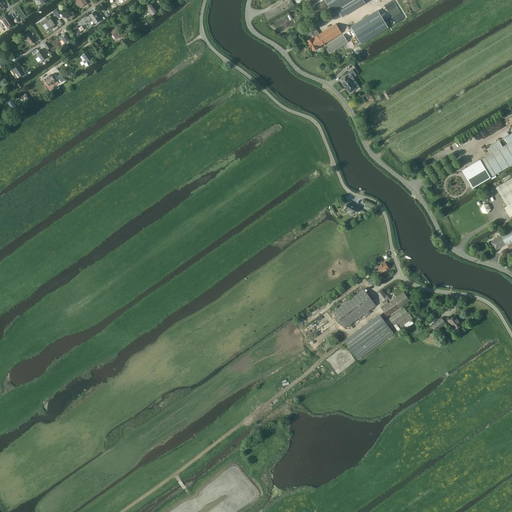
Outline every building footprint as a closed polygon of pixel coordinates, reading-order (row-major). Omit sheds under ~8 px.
[(81,8),(88,3),(85,0),(76,0),(75,1),(81,8)] [(311,0),(314,6),(319,12),(328,7),(329,6),(330,9),(328,10),(334,20),(341,15),(340,14),(363,0),(362,0),(311,0)] [(395,24),(403,20),(394,1),(386,4),(395,24)] [(151,3),(146,6),(153,15),(157,12),(151,3)] [(59,7),(53,12),(56,17),(63,12),(59,7)] [(388,28),(378,10),(351,27),(361,44),(388,28)] [(95,11),(89,15),(95,24),(101,20),(98,15),(95,11)] [(0,21),(0,23),(3,28),(4,27),(6,30),(7,30),(14,25),(8,16),(7,16),(6,16),(0,20),(0,21)] [(51,19),(45,23),(49,29),(55,25),(51,19)] [(318,47),(342,33),(336,24),(320,34),(315,27),(310,30),(311,31),(309,33),(308,35),(309,35),(310,36),(311,36),(313,35),(315,37),(312,39),(312,38),(307,41),(313,51),(318,48),(318,47)] [(77,26),(72,30),(76,36),(81,32),(77,26)] [(121,38),(124,36),(117,26),(110,30),(116,39),(119,36),(121,38)] [(24,36),(30,45),(36,41),(30,32),(24,36)] [(65,45),(72,40),(66,32),(59,36),(65,45)] [(329,53),(347,42),(343,35),(325,46),(329,53)] [(48,57),(47,55),(42,48),(36,53),(42,62),(48,57)] [(92,59),(87,52),(82,56),(85,60),(83,61),(85,64),(92,59)] [(16,79),(17,78),(22,75),(17,67),(11,71),(16,79)] [(68,77),(73,74),(68,67),(63,71),(68,77)] [(350,92),(351,93),(354,91),(354,90),(356,88),(350,80),(352,78),(356,75),(352,70),(348,73),(350,75),(347,78),(346,76),(341,80),(342,82),(342,83),(345,87),(344,87),(346,89),(349,93),(350,92)] [(49,85),(56,81),(52,75),(45,79),(49,85)] [(480,160),(462,171),(472,188),(490,177),(511,164),(511,134),(511,135),(505,139),(508,144),(507,144),(502,147),(499,142),(487,149),(490,154),(480,160)] [(511,178),(496,188),(507,206),(504,208),(510,217),(511,215),(511,178)] [(366,202),(363,210),(368,212),(369,209),(372,210),(374,205),(371,204),(371,203),(366,202)] [(491,209),(491,208),(491,207),(491,206),(490,204),(489,203),(487,202),(486,202),(485,202),(484,202),(482,202),(481,203),(480,203),(479,204),(479,206),(478,207),(478,208),(478,209),(479,211),(479,212),(480,213),(481,214),(482,214),(483,215),(485,215),(486,215),(487,214),(489,213),(490,212),(491,211),(491,210),(491,209)] [(356,212),(358,209),(348,203),(345,208),(355,214),(356,212)] [(511,250),(511,249),(511,229),(490,242),(495,251),(507,244),(511,250)] [(389,268),(385,262),(378,266),(377,265),(374,267),(377,272),(380,270),(381,273),(389,268)] [(364,289),(335,310),(333,312),(345,328),(347,327),(376,305),(364,289)] [(386,295),(382,289),(377,292),(382,298),(380,299),(383,303),(391,298),(388,294),(386,295)] [(401,307),(410,301),(403,291),(394,298),(382,308),(388,316),(401,307)] [(404,307),(389,318),(394,325),(397,323),(400,327),(404,324),(411,320),(412,318),(404,307)] [(455,330),(462,325),(454,315),(448,321),(455,330)] [(359,360),(394,333),(381,316),(346,343),(359,360)] [(436,331),(446,323),(441,317),(431,325),(436,331)] [(411,320),(404,324),(407,328),(413,323),(411,320)]
